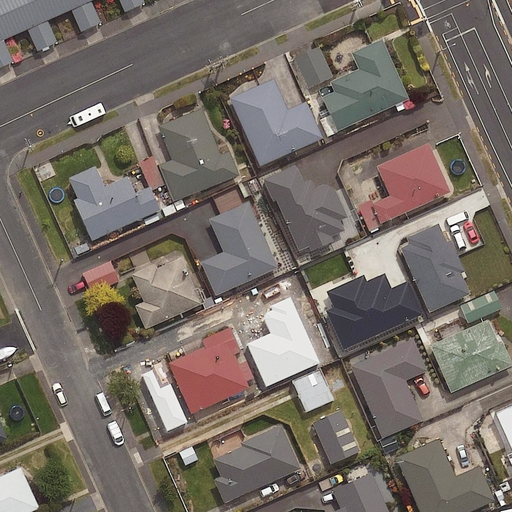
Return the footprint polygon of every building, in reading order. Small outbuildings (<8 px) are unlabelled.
[(0,0),(0,44),(98,0),(0,0)] [(407,101),(381,43),(353,56),(360,72),(318,90),(338,133),(407,101)] [(332,78),(319,49),(294,61),(308,90),(332,78)] [(286,113),(273,82),(231,100),(260,167),(322,140),(306,104),(286,113)] [(158,167),(166,186),(172,203),(237,178),(227,152),(218,156),(201,111),(158,127),(171,162),(158,167)] [(450,194),(428,147),(378,170),(391,198),(359,212),(368,231),(450,194)] [(150,192),(166,186),(158,167),(155,158),(139,164),(150,192)] [(309,253),(332,243),(330,239),(343,233),(339,224),(346,221),(330,184),(307,193),(295,166),(263,180),(272,202),(276,201),(298,253),(307,249),(309,253)] [(135,196),(127,179),(103,189),(95,169),(69,181),(78,201),(74,202),(91,242),(158,212),(148,190),(135,196)] [(276,270),(248,205),(210,222),(224,254),(201,265),(215,297),(276,270)] [(473,295),(443,227),(399,246),(429,314),(473,295)] [(378,284),(362,251),(341,261),(357,294),(378,284)] [(198,307),(177,260),(133,278),(144,303),(135,307),(145,330),(198,307)] [(119,283),(110,263),(83,275),(92,295),(119,283)] [(501,310),(493,292),(461,307),(469,324),(501,310)] [(231,320),(223,304),(197,316),(204,332),(231,320)] [(316,305),(300,312),(306,325),(322,318),(316,305)] [(497,344),(488,323),(431,348),(451,394),(510,368),(500,343),(497,344)] [(246,385),(254,382),(246,364),(238,368),(234,357),(239,355),(228,329),(165,355),(190,415),(248,391),(246,385)] [(327,359),(320,342),(298,351),(305,368),(327,359)] [(426,373),(412,342),(351,368),(382,439),(421,422),(404,382),(426,373)] [(339,373),(324,380),(321,373),(294,384),(306,413),(333,402),(329,394),(345,387),(339,373)] [(511,458),(508,460),(511,468),(511,407),(494,416),(511,455),(511,458)] [(358,454),(341,413),(312,426),(330,466),(358,454)] [(298,471),(279,428),(212,459),(221,478),(214,481),(225,505),(298,471)] [(454,480),(439,442),(397,460),(419,511),(473,511),(493,503),(479,469),(454,480)] [(0,511),(34,511),(39,510),(20,469),(0,478),(0,511)] [(386,511),(372,477),(333,493),(341,511),(339,511),(386,511)]
